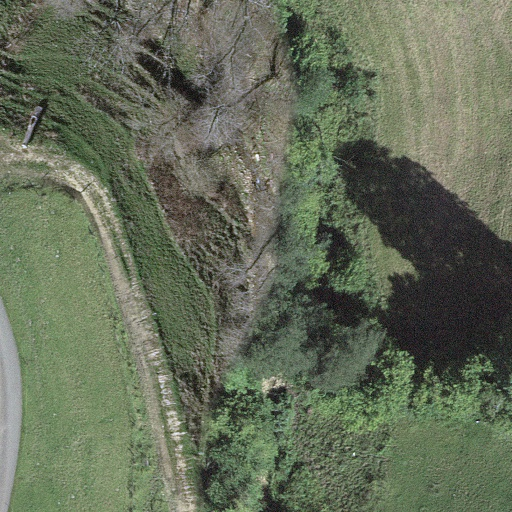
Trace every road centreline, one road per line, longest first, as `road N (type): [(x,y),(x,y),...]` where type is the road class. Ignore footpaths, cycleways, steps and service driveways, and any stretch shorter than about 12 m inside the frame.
road 1 (track): [(0,164),(67,168),(102,207),(165,410),(187,511)]
road 2 (residential): [(0,475),(7,385),(0,341)]
